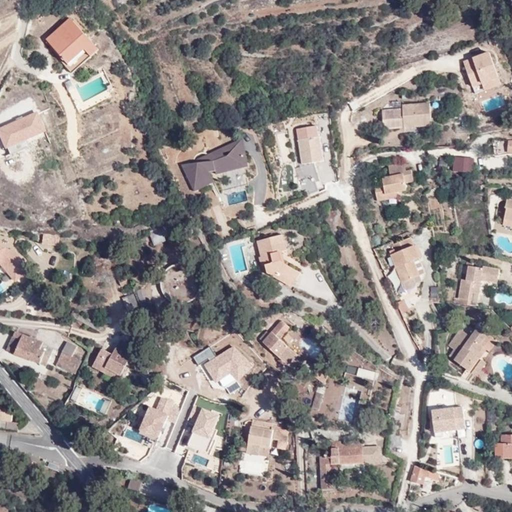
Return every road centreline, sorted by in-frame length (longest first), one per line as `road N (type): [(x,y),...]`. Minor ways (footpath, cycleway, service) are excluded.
road 1 (unclassified): [(424,152),(375,154),(347,174),(383,296),(419,371),(397,508)]
road 2 (unclassified): [(73,457),(89,452),(126,461),(230,502),(285,511),(397,508)]
road 3 (unknown): [(0,324),(103,338),(123,314)]
